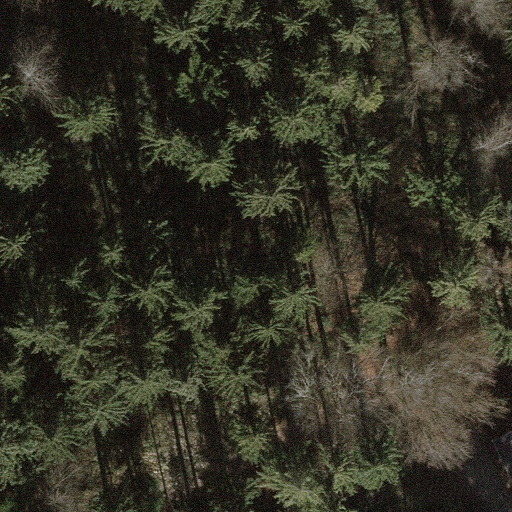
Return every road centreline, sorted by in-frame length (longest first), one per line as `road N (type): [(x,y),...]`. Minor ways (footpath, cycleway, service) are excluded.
road 1 (track): [(218,511),(511,343)]
road 2 (track): [(434,383),(499,511)]
